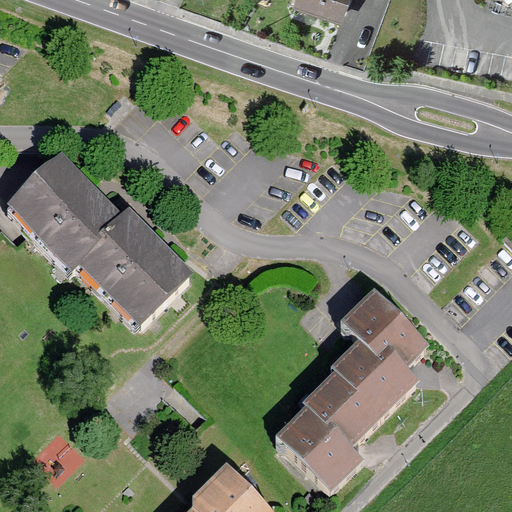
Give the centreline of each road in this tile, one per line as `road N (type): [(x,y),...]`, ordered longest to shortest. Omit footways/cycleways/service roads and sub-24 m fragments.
road 1 (residential): [(351,511),(485,372),(432,308),(359,252),(235,241),(134,155),(108,143),(0,139)]
road 2 (secondary): [(73,0),(511,139)]
road 3 (unknown): [(104,413),(264,247)]
